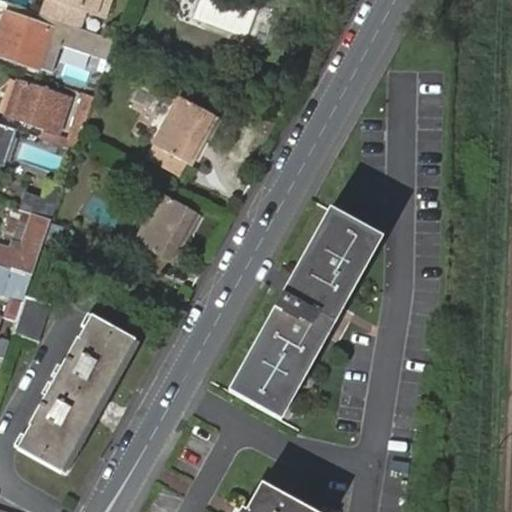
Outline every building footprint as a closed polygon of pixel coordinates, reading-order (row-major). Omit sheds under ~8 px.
[(49,0),(43,17),(44,17),(75,28),(82,8),(104,15),(109,0),(49,0)] [(41,26),(7,14),(0,33),(0,55),(51,72),(58,51),(66,48),(105,62),(113,41),(102,37),(84,31),(75,28),(44,17),(41,26)] [(6,115),(15,118),(26,85),(17,82),(6,115)] [(26,85),(15,118),(59,133),(70,100),(26,85)] [(76,150),(93,98),(84,95),(65,146),(76,150)] [(200,144),(203,145),(218,118),(214,115),(180,97),(154,145),(155,146),(147,160),(178,177),(186,163),(187,164),(191,166),(199,153),(196,152),(200,144)] [(51,220),(75,151),(76,150),(65,146),(54,142),(48,162),(43,180),(32,177),(20,210),(22,211),(51,220)] [(182,242),(185,243),(200,216),(195,214),(162,195),(136,243),(137,244),(130,258),(160,274),(167,261),(169,261),(173,264),(181,251),(178,249),(182,242)] [(42,246),(51,220),(22,211),(13,239),(25,243),(21,252),(0,245),(0,266),(10,269),(32,277),(42,246)] [(280,310),(233,395),(277,419),(324,335),(328,337),(328,336),(334,325),(331,323),(378,237),(334,213),(300,273),(287,297),(287,298),(280,310)] [(25,296),(32,277),(10,269),(0,266),(0,292),(2,294),(4,289),(25,296)] [(143,288),(133,305),(151,315),(160,298),(143,288)] [(25,296),(13,333),(38,342),(51,305),(25,296)] [(10,300),(4,318),(16,322),(22,304),(10,300)] [(30,427),(18,449),(61,474),(136,341),(91,317),(79,340),(77,339),(71,350),(35,415),(29,426),(30,427)] [(6,328),(13,330),(15,324),(8,321),(6,328)] [(0,358),(4,359),(9,342),(0,338),(0,358)] [(311,511),(298,505),(288,499),(261,484),(246,511),(247,511),(311,511)]
